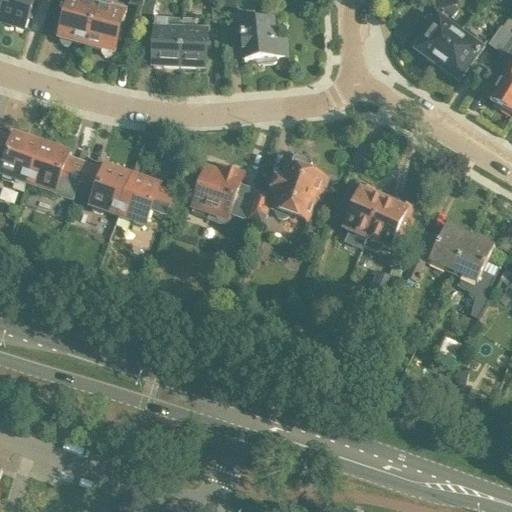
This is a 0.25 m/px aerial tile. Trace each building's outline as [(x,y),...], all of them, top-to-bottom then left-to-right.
[(7,0),(0,23),(0,24),(3,25),(4,28),(11,31),(13,29),(25,33),(36,0),(7,0)] [(72,45),(72,44),(86,48),(99,2),(91,0),(70,0),(60,40),(62,41),(62,44),(62,45),(63,47),(65,47),(67,48),(70,47),(72,45)] [(144,0),(143,8),(140,20),(152,23),(157,0),(144,0)] [(222,0),(223,7),(224,15),(224,19),(237,18),(235,0),(222,0)] [(413,50),(416,52),(427,60),(427,64),(436,70),(461,36),(449,27),(459,12),(454,9),(452,0),(432,0),(438,22),(424,42),(422,41),(420,41),(417,41),(415,42),(413,45),(412,47),(413,50)] [(99,2),(86,48),(103,52),(104,57),(105,59),(109,60),(111,60),(112,59),(114,55),(115,55),(127,10),(99,2)] [(213,8),(214,25),(224,24),(223,7),(213,8)] [(183,20),(183,32),(181,70),(206,72),(208,34),(207,34),(208,20),(197,19),(196,21),(183,20)] [(254,19),(241,20),(245,63),(257,62),(257,65),(259,67),(275,65),(276,63),(276,60),(287,59),(286,42),(275,43),(273,23),(254,24),(254,19)] [(511,37),(511,23),(509,21),(502,30),(511,37)] [(154,69),(181,70),(183,32),(169,32),(169,23),(156,22),(154,69)] [(500,55),(511,38),(511,37),(502,30),(490,47),(500,55)] [(473,45),(461,36),(436,70),(447,78),(450,77),(460,84),(488,45),(479,39),(473,45)] [(511,38),(500,55),(505,58),(498,71),(506,76),(490,103),(511,115),(511,38)] [(14,181),(28,186),(43,144),(33,141),(28,142),(15,137),(11,148),(5,146),(8,137),(0,133),(0,158),(2,153),(9,155),(1,176),(3,177),(4,181),(11,184),(14,181)] [(53,148),(43,144),(28,186),(41,190),(42,195),(50,198),(53,194),(55,195),(56,193),(61,195),(63,199),(73,203),(79,188),(87,165),(75,161),(72,170),(65,167),(69,156),(56,152),(53,148)] [(279,179),(273,195),(278,197),(274,211),(278,212),(278,214),(279,215),(279,217),(280,218),(281,219),(282,219),(284,219),(285,219),(286,219),(287,218),(288,217),(289,217),(307,223),(315,200),(319,202),(326,181),(308,175),(312,165),(310,161),(299,157),(294,159),(290,169),(289,169),(284,181),(279,179)] [(79,188),(80,188),(90,192),(93,185),(100,187),(92,208),(93,208),(94,213),(102,216),(105,212),(119,217),(134,176),(125,173),(120,174),(106,169),(102,180),(95,178),(98,169),(87,165),(79,188)] [(208,172),(193,216),(210,221),(211,217),(228,223),(231,215),(246,220),(255,192),(240,187),(244,177),(224,170),(222,176),(208,172)] [(143,179),(134,176),(119,217),(133,222),(133,227),(141,229),(144,226),(146,227),(152,211),(159,214),(158,215),(169,219),(177,197),(166,193),(165,196),(158,193),(160,188),(146,183),(143,179)] [(366,248),(386,204),(370,197),(373,192),(361,188),(355,203),(358,204),(346,231),(354,235),(353,239),(354,242),(366,248)] [(258,193),(248,221),(263,226),(272,198),(258,193)] [(386,204),(366,248),(377,252),(380,251),(382,248),(390,252),(402,225),(405,226),(412,211),(402,206),(400,210),(386,204)] [(430,264),(455,275),(471,239),(447,228),(430,264)] [(495,250),(471,239),(455,275),(478,286),(495,250)] [(416,256),(405,279),(416,284),(427,261),(416,256)] [(44,289),(46,282),(49,273),(36,267),(30,271),(25,283),(44,289)] [(392,280),(377,273),(370,288),(384,295),(392,280)] [(511,276),(508,273),(502,283),(511,292),(511,276)] [(67,298),(87,304),(92,289),(73,282),(67,298)] [(461,348),(445,340),(438,357),(454,364),(461,348)] [(455,383),(465,386),(468,374),(458,372),(455,383)]
